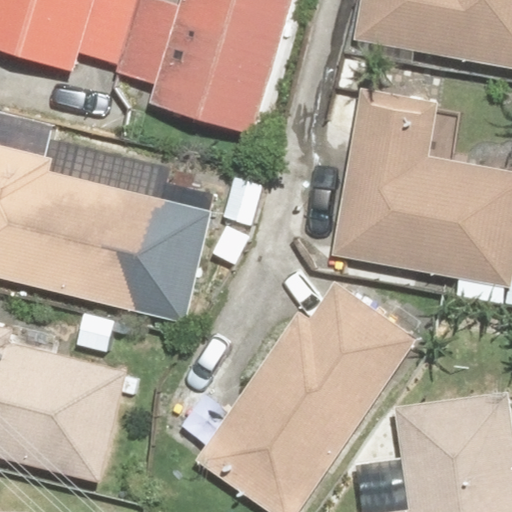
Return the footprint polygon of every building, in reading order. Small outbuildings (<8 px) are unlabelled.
[(0,0),(0,43),(90,69),(109,0),(0,0)] [(306,0),(194,0),(164,102),(268,132),(306,0)] [(511,0),(370,0),(364,39),(511,63),(511,0)] [(374,83),(342,255),(511,285),(511,165),(445,153),(455,98),(374,83)] [(0,273),(153,310),(180,195),(65,167),(67,155),(0,138),(0,273)] [(306,511),(431,332),(344,272),(215,460),(289,511),(306,511)] [(0,454),(114,481),(141,366),(23,339),(26,326),(0,319),(0,454)] [(511,511),(511,388),(408,405),(417,465),(360,474),(365,511),(511,511)]
